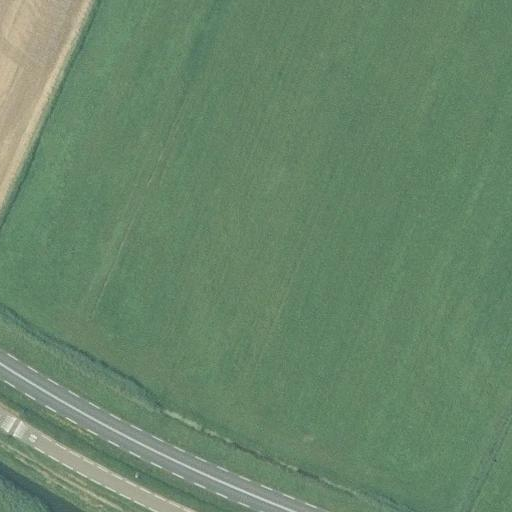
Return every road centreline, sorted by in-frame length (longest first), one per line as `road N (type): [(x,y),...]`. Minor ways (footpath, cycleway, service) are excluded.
road 1 (secondary): [(276,511),(74,410),(0,359)]
road 2 (unclassified): [(174,511),(0,418)]
